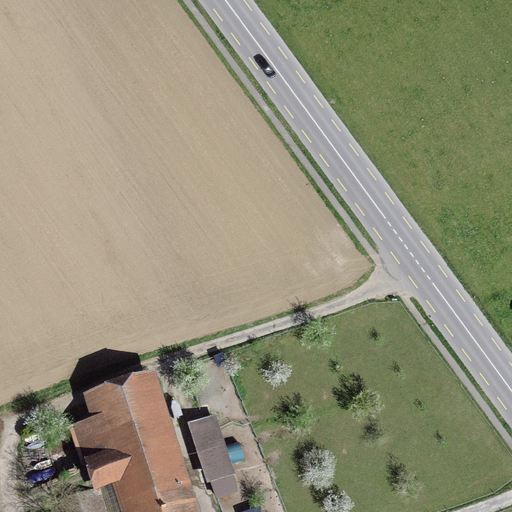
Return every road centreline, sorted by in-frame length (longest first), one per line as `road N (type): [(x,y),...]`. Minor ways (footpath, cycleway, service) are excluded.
road 1 (unclassified): [(15,511),(8,455),(24,424),(83,394),(315,313),(416,260)]
road 2 (primary): [(416,260),(224,0)]
road 3 (primary): [(511,391),(416,260)]
